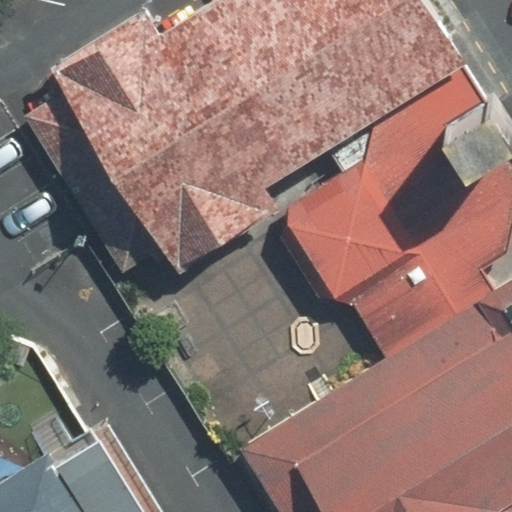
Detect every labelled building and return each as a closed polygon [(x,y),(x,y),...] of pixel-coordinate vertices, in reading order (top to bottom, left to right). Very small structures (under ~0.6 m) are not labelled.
[(160,0),(148,0),(56,55),(64,67),(35,84),(43,99),(22,111),(116,268),(146,250),(153,262),(175,249),(180,257),(285,194),(270,169),(393,96),(477,46),(449,0),(196,0),(170,16),(160,0)] [(511,103),(500,83),(477,46),(393,96),(376,148),(428,233),(354,278),(393,342),(507,271),(496,253),(511,243),(511,103)] [(354,278),(428,233),(376,148),(300,192),(354,278)] [(511,511),(511,268),(507,271),(393,342),(254,428),(307,511),(511,511)] [(144,511),(102,432),(0,486),(0,511),(144,511)]
